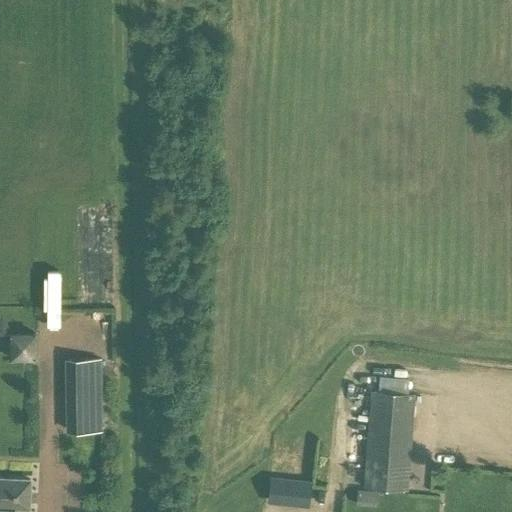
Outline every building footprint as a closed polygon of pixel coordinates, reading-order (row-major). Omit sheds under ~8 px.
[(37,331),(8,331),(9,360),(37,359),(37,331)] [(100,359),(68,359),(68,362),(69,431),(101,430),(100,359)] [(407,490),(414,393),(370,390),(363,487),(407,490)] [(30,479),(0,477),(0,511),(16,511),(16,510),(15,510),(15,507),(28,507),(30,479)] [(284,478),(282,491),(268,490),(267,503),(308,508),(311,481),(284,478)] [(380,494),(361,493),(361,502),(380,502),(380,494)]
